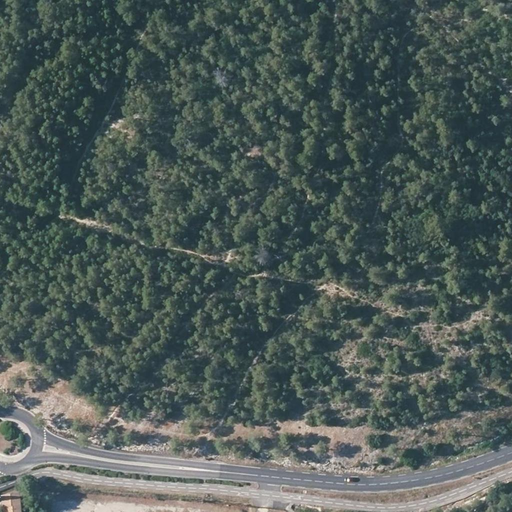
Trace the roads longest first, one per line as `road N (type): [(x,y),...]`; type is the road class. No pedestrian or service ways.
road 1 (secondary): [(33,459),(261,475)]
road 2 (secondary): [(261,475),(98,452),(37,433)]
road 3 (secondary): [(347,484),(436,476),(511,452)]
